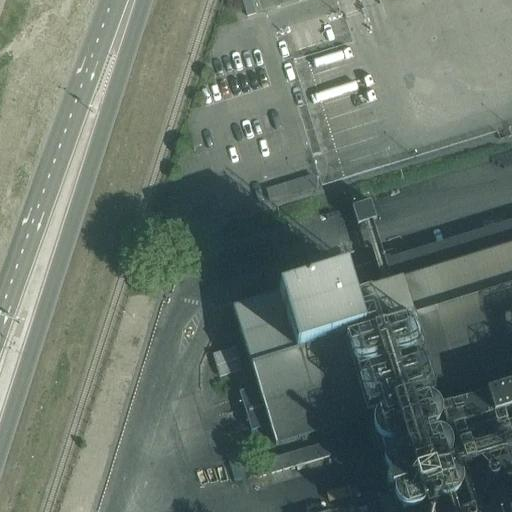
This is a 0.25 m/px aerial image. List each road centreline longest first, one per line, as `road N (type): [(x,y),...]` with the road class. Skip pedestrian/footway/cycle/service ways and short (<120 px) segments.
road 1 (secondary): [(0,450),(124,61),(126,11)]
road 2 (secondary): [(126,11),(100,51),(0,340)]
road 3 (unknown): [(281,88),(289,130),(283,147),(197,182)]
road 4 (unknown): [(281,88),(273,19),(344,0)]
